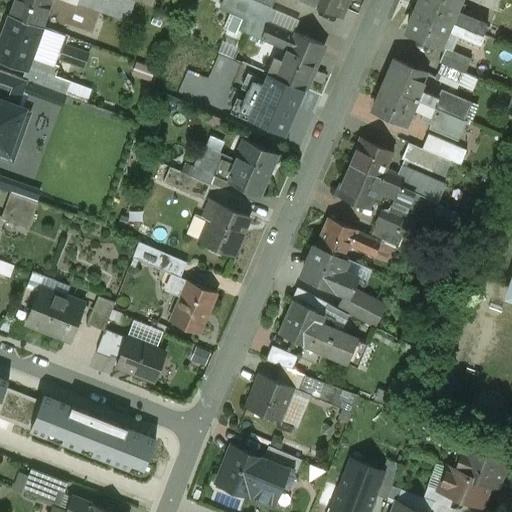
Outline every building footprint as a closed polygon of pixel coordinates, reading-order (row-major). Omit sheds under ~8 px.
[(52,0),(14,0),(9,15),(42,27),(52,0)] [(251,0),(224,0),(222,6),(233,11),(234,8),(253,17),(254,16),(268,22),(274,10),(272,9),(251,0)] [(275,0),(251,0),(272,9),(275,0)] [(309,0),(309,3),(308,3),(340,16),(347,0),(309,0)] [(420,0),(418,7),(450,21),(459,2),(459,0),(420,0)] [(501,0),(469,0),(497,12),(501,0)] [(471,18),(461,14),(465,5),(459,2),(450,21),(482,35),(487,24),(471,17),(471,18)] [(450,21),(418,7),(406,33),(439,47),(446,31),(450,21)] [(42,27),(9,15),(0,40),(0,49),(14,55),(30,60),(42,27)] [(268,22),(254,16),(253,17),(247,32),(287,50),(294,34),(268,22)] [(482,35),(450,21),(446,31),(481,46),(485,36),(482,35)] [(324,45),(295,32),(294,34),(287,50),(283,60),(312,73),(324,45)] [(87,54),(65,46),(60,59),(82,67),(87,54)] [(471,59),(445,48),(439,62),(441,63),(463,73),(464,73),(471,59)] [(14,55),(0,49),(0,57),(12,62),(14,55)] [(242,63),(218,52),(208,74),(232,85),(242,63)] [(283,60),(275,57),(268,74),(305,90),(312,73),(283,60)] [(427,73),(395,59),(384,85),(416,99),(420,90),(427,73)] [(463,73),(441,63),(436,74),(458,84),(463,73)] [(137,64),(135,76),(154,78),(155,66),(137,64)] [(71,82),(27,66),(22,79),(66,95),(71,82)] [(265,96),(248,89),(238,112),(237,115),(234,122),(233,125),(246,131),(250,121),(284,136),(285,137),(301,99),(301,98),(300,99),(269,85),(265,96)] [(416,99),(384,85),(372,111),(405,125),(405,124),(412,108),(416,99)] [(438,98),(420,90),(416,99),(434,107),(438,98)] [(470,102),(441,90),(438,98),(439,98),(439,97),(458,106),(454,115),(462,119),(470,102)] [(0,93),(0,142),(3,144),(18,100),(0,93)] [(225,100),(210,94),(204,109),(234,122),(237,115),(238,112),(223,105),(225,100)] [(458,106),(439,97),(439,98),(438,98),(434,107),(454,115),(458,106)] [(434,107),(416,99),(412,108),(423,113),(430,116),(434,107)] [(454,115),(434,107),(430,116),(423,113),(421,117),(434,122),(431,128),(454,138),(462,119),(454,115)] [(393,152),(362,138),(361,137),(350,164),(382,177),(386,168),(393,152)] [(455,149),(427,137),(423,148),(438,155),(450,160),(455,149)] [(277,154),(243,139),(236,156),(238,157),(235,164),(228,180),(228,181),(259,194),(277,154)] [(423,148),(408,142),(401,158),(431,171),(438,155),(423,148)] [(203,150),(197,165),(194,163),(189,175),(211,185),(215,175),(214,175),(221,158),(203,150)] [(235,164),(221,158),(214,175),(215,175),(228,180),(235,164)] [(382,177),(350,164),(336,194),(368,208),(373,197),(379,199),(381,192),(393,197),(395,198),(400,185),(382,177)] [(444,184),(401,165),(397,173),(404,176),(400,185),(436,201),(444,184)] [(189,175),(169,167),(163,181),(182,190),(189,175)] [(397,173),(386,168),(382,177),(400,185),(404,176),(397,173)] [(189,175),(182,190),(205,199),(211,185),(189,175)] [(436,201),(400,185),(395,198),(393,197),(390,204),(417,215),(429,220),(437,201),(436,201)] [(38,203),(10,193),(1,218),(29,228),(38,203)] [(250,216),(211,200),(203,217),(209,219),(200,241),(233,255),(250,216)] [(417,215),(390,204),(387,212),(381,210),(376,222),(395,231),(408,236),(417,215)] [(358,230),(328,217),(316,244),(346,257),(351,245),(357,231),(358,230)] [(395,231),(376,222),(370,236),(390,245),(395,231)] [(370,236),(357,231),(351,245),(374,256),(374,255),(387,261),(393,247),(390,245),(370,236)] [(186,262),(139,242),(133,257),(180,277),(186,262)] [(316,244),(302,275),(332,289),(333,288),(341,269),(346,258),(346,257),(316,244)] [(357,276),(341,269),(333,288),(347,295),(349,295),(350,293),(357,276)] [(216,293),(187,280),(170,320),(199,333),(216,293)] [(65,297),(39,287),(26,322),(71,340),(84,304),(65,297)] [(328,303),(297,287),(292,298),(324,312),(328,303)] [(382,307),(350,293),(349,295),(347,295),(346,298),(340,310),(347,313),(372,326),(382,307)] [(115,302),(98,296),(87,324),(104,330),(104,329),(115,302)] [(324,312),(292,299),(278,333),(309,346),(324,312)] [(340,310),(328,303),(324,312),(309,346),(346,362),(357,337),(340,332),(347,313),(340,310)] [(104,330),(96,350),(107,355),(108,353),(107,352),(115,334),(104,329),(104,330)] [(165,352),(127,337),(116,365),(154,381),(165,352)] [(297,356),(272,345),(265,360),(291,370),(297,356)] [(292,386),(260,374),(247,407),(278,420),(292,386)] [(358,395),(304,374),(297,390),(351,412),(358,395)] [(18,391),(0,384),(0,416),(7,420),(18,391)] [(48,403),(25,394),(14,422),(37,431),(48,403)] [(99,415),(51,396),(48,403),(37,431),(85,450),(99,415)] [(147,434),(99,415),(85,450),(133,469),(147,434)] [(494,446),(468,436),(463,447),(490,457),(494,446)] [(263,458),(231,445),(216,482),(249,495),(249,494),(263,460),(264,459),(263,458)] [(301,459),(268,445),(263,458),(264,459),(263,460),(286,469),(282,480),(291,484),(301,459)] [(490,457),(463,447),(455,469),(455,470),(490,483),(490,484),(497,487),(502,474),(500,473),(504,462),(490,457)] [(351,458),(332,509),(328,508),(326,511),(367,511),(372,499),(366,497),(377,467),(351,458)] [(387,459),(373,494),(387,499),(400,464),(387,459)] [(286,469),(263,460),(249,494),(272,503),(282,480),(286,469)] [(490,483),(455,470),(455,469),(448,467),(439,490),(479,506),(483,495),(485,496),(490,484),(490,483)] [(68,482),(31,468),(22,493),(38,499),(43,488),(63,496),(68,482)] [(111,511),(71,497),(66,511),(65,511),(111,511)] [(427,511),(397,500),(392,511),(427,511)]
